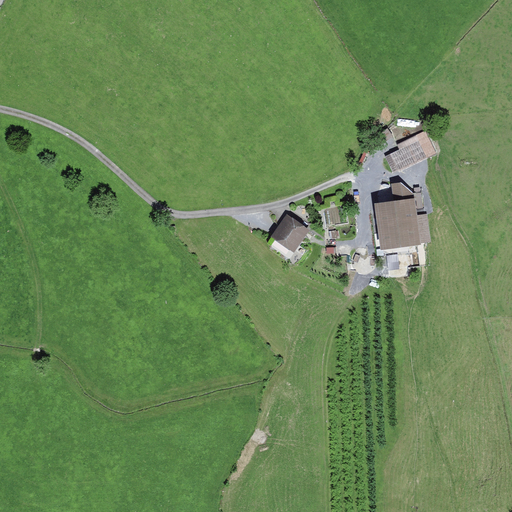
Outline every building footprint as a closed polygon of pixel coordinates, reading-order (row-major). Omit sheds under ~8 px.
[(393,138),(388,130),(380,136),(385,143),(393,138)] [(420,140),(385,159),(393,174),(428,156),(420,140)] [(394,206),(374,208),(381,255),(422,250),(415,201),(413,201),(412,194),(400,186),(392,187),(394,206)] [(310,232),(287,216),(272,238),(295,254),(310,232)] [(336,231),(329,232),(330,240),(337,239),(336,231)]
